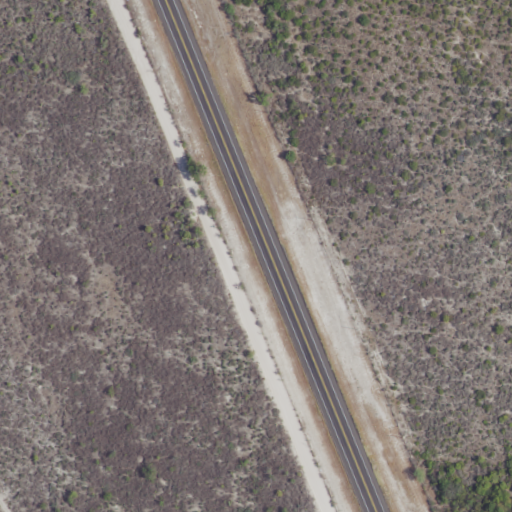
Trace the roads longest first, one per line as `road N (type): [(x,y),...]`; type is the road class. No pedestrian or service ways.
road 1 (trunk): [(377,511),(167,0)]
road 2 (residential): [(224,511),(106,228),(12,51),(0,9)]
